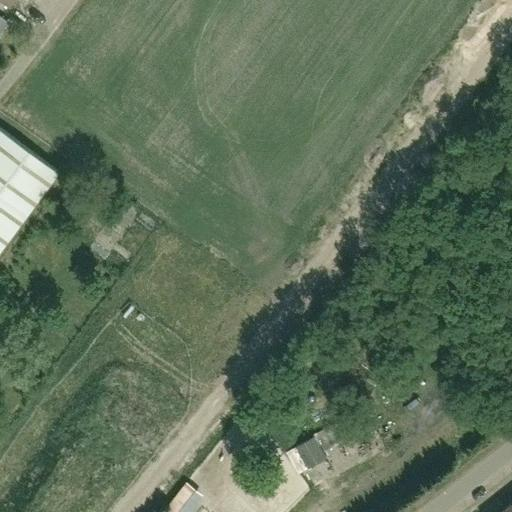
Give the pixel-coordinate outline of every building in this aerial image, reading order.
[(0,127),(0,247),(58,170),(0,127)] [(333,420),(329,443),(345,446),(347,436),(360,438),(362,426),(333,420)] [(327,456),(315,434),(296,445),(308,466),(327,456)] [(489,481),(496,490),(510,481),(504,471),(489,481)] [(165,508),(167,509),(169,511),(182,511),(198,494),(186,484),(165,508)]
